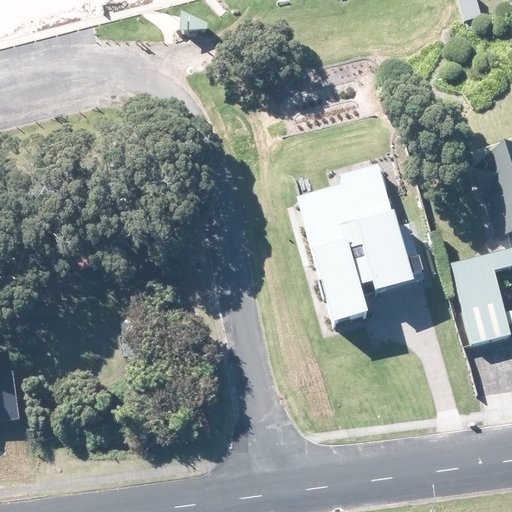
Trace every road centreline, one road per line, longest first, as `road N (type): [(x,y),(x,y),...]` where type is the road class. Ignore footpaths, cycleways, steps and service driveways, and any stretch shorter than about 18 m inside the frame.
road 1 (residential): [(278,493),(204,136),(193,116),(163,91),(99,73),(0,86)]
road 2 (tertiary): [(511,459),(278,493)]
road 3 (tertiary): [(278,493),(135,511)]
